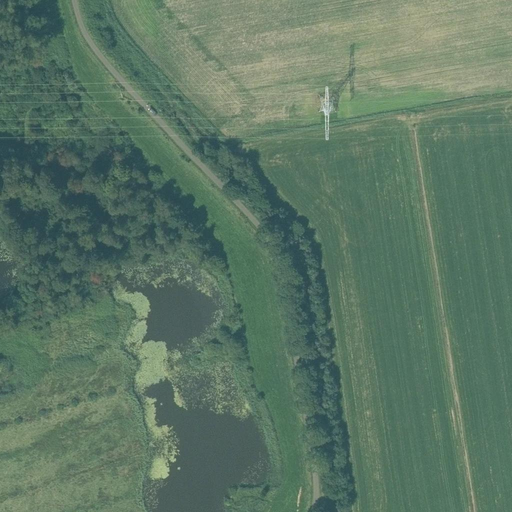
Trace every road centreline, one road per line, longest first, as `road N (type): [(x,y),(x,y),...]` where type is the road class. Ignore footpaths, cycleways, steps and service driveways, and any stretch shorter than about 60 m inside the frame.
road 1 (unclassified): [(312,511),(312,463),(280,266),(268,239),(101,57),(74,0)]
road 2 (track): [(216,180),(264,142),(511,100)]
